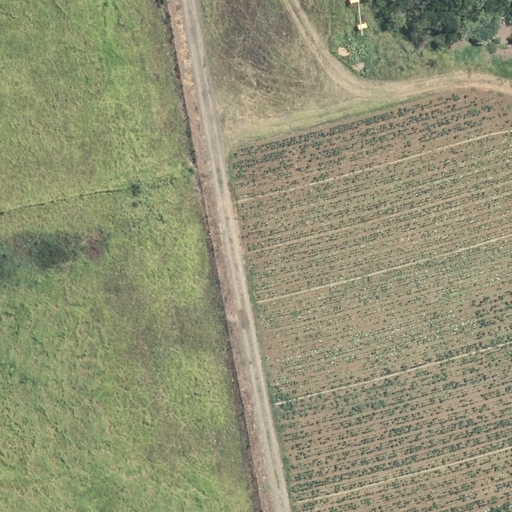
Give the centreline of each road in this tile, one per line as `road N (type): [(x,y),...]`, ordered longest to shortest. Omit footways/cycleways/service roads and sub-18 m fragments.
road 1 (track): [(189,0),(286,511)]
road 2 (track): [(215,137),(449,82),(511,94)]
